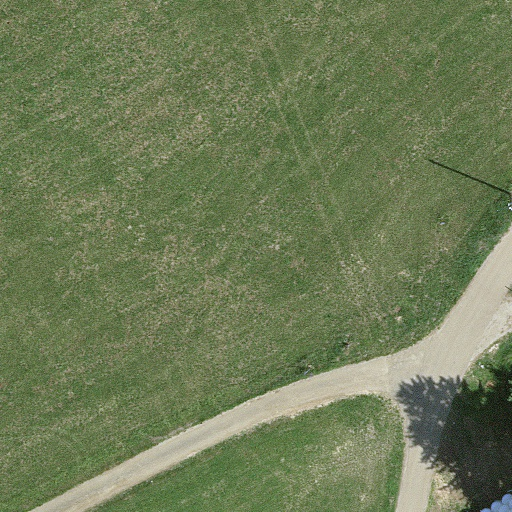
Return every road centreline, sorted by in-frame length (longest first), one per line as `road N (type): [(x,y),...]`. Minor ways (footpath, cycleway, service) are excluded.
road 1 (track): [(446,366),(363,375),(94,484),(49,511)]
road 2 (track): [(511,250),(446,366),(410,511)]
